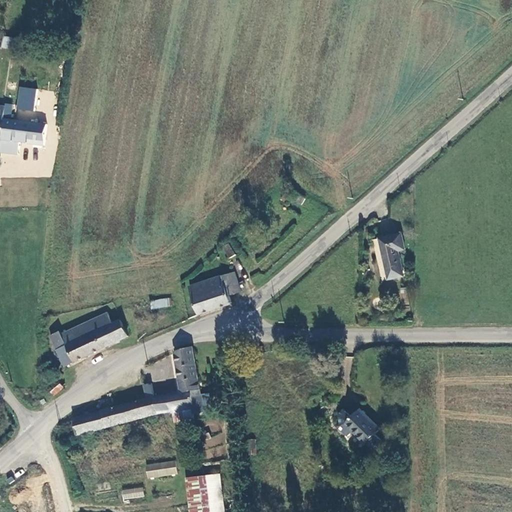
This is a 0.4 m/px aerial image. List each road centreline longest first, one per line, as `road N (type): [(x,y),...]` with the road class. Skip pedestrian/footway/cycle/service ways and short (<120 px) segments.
road 1 (tertiary): [(511,73),(230,315)]
road 2 (tertiary): [(230,315),(301,335),(511,332)]
road 3 (tertiary): [(38,430),(131,358),(230,315)]
